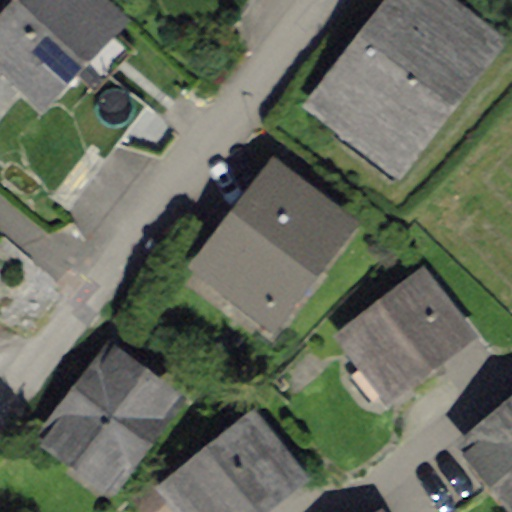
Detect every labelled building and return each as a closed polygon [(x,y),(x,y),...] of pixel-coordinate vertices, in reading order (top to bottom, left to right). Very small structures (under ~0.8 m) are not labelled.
[(115,41),(76,0),(8,0),(0,8),(0,84),(33,119),(115,41)] [(487,48),(425,0),(396,0),(317,101),(396,163),(487,48)] [(346,222),(265,159),(183,263),(264,326),(346,222)] [(469,344),(430,282),(337,339),(376,402),(469,344)] [(178,412),(113,350),(34,432),(98,494),(178,412)] [(511,417),(475,449),(511,493),(511,417)] [(283,511),(305,498),(260,432),(156,503),(161,511),(283,511)]
